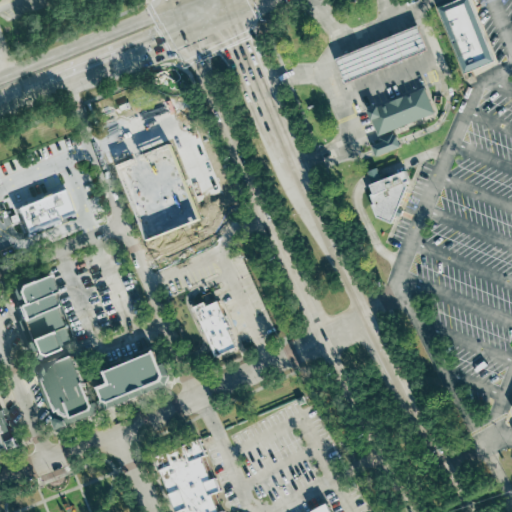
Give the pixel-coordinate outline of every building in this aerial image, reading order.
[(472,0),(460,0),(440,8),(466,72),(496,60),(472,0)] [(336,57),(346,82),(428,48),(419,24),(336,57)] [(426,87),(436,111),(379,133),(370,109),(426,87)] [(395,130),(399,140),(401,144),(377,154),(375,149),(373,144),(383,140),(381,136),(395,130)] [(406,170),(410,179),(406,181),(408,185),(394,223),(379,218),(373,205),(376,203),(372,194),(375,192),(372,184),(406,170)] [(166,219),(198,206),(184,171),(152,184),(153,186),(164,214),(166,219)] [(153,186),(131,195),(143,223),(164,214),(153,186)] [(12,208),(60,191),(70,218),(22,236),(12,208)] [(35,354),(29,339),(30,338),(22,320),(21,320),(15,306),(17,305),(20,304),(15,291),(18,285),(30,281),(30,282),(34,280),(49,274),(56,291),(51,293),(70,342),(56,347),(56,349),(40,356),(35,354)] [(34,280),(32,275),(15,282),(11,291),(17,305),(20,304),(15,291),(18,285),(30,281),(30,282),(34,280)] [(206,302),(208,305),(219,300),(227,318),(225,319),(237,346),(217,355),(195,306),(206,302)] [(40,356),(39,360),(32,358),(18,321),(21,320),(22,320),(30,338),(29,339),(35,354),(40,356)] [(106,371),(111,382),(100,386),(105,398),(105,400),(107,401),(110,402),(164,379),(165,377),(166,375),(162,364),(156,350),(106,371)] [(75,355),(94,403),(95,405),(95,407),(94,409),(74,418),(72,415),(70,416),(63,413),(61,410),(59,411),(43,372),(45,366),(57,362),(75,355)] [(57,362),(55,358),(44,362),(42,363),(38,372),(60,429),(98,413),(101,407),(99,402),(94,403),(95,405),(95,407),(94,409),(74,418),(72,415),(70,416),(63,413),(61,410),(59,411),(43,372),(45,366),(57,362)] [(105,398),(101,400),(102,405),(110,408),(168,384),(171,375),(166,362),(162,364),(166,375),(165,377),(164,379),(110,402),(107,401),(105,400),(105,398)] [(0,449),(0,453),(20,445),(3,408),(0,408),(0,414),(7,432),(4,433),(9,446),(0,449)] [(0,414),(7,432),(4,433),(9,446),(0,449),(0,414)] [(320,511),(328,508),(330,511),(177,511),(155,457),(173,450),(192,442),(196,452),(200,463),(220,511),(320,511)]
